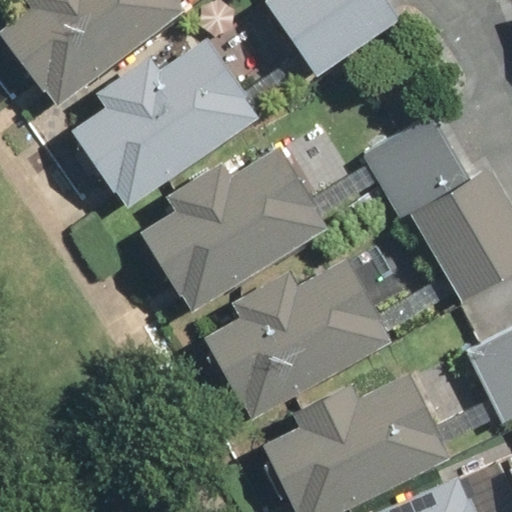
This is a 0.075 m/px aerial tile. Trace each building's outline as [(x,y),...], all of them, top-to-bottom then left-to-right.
[(41,0),(46,5),(13,31),(74,107),(200,5),(195,0),(41,0)] [(408,15),(397,0),(286,0),(334,67),(408,15)] [(177,67),(164,50),(111,87),(123,104),(87,129),(140,205),(275,111),(223,35),(177,67)] [(245,170),(234,154),(181,189),(193,205),(153,232),(207,311),(349,215),(296,136),(245,170)] [(511,273),(511,173),(503,156),(421,200),(473,295),(511,273)] [(315,277),(306,262),(246,299),(256,314),(219,336),(268,415),(409,328),(361,249),(315,277)] [(511,415),(511,337),(480,349),(505,418),(511,415)] [(376,394),(368,380),(320,404),(327,419),(276,445),(310,511),(347,511),(465,451),(424,370),(376,394)] [(496,511),(474,467),(379,511),(496,511)]
